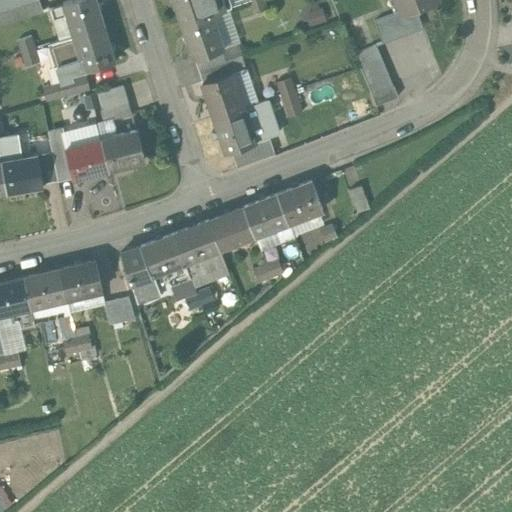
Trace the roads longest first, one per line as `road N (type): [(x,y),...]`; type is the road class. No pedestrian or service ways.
road 1 (track): [(511,97),(22,511)]
road 2 (residential): [(198,205),(427,110),(455,87),(474,56),(478,0)]
road 3 (residential): [(198,205),(133,0)]
road 4 (residential): [(0,260),(198,205)]
